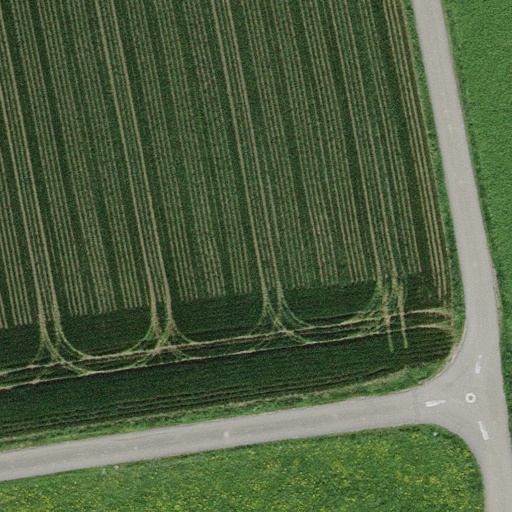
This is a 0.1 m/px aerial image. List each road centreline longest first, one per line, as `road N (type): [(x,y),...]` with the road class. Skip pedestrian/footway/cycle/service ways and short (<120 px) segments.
road 1 (residential): [(0,473),(487,395)]
road 2 (residential): [(426,0),(480,284),(487,395)]
